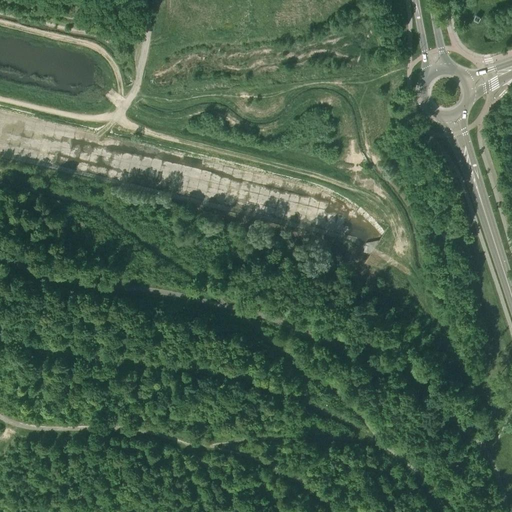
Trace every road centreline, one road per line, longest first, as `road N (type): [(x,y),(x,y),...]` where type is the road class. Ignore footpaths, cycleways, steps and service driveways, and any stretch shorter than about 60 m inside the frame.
road 1 (track): [(116,119),(352,190),(387,215),(400,254)]
road 2 (secondary): [(511,297),(451,116)]
road 3 (track): [(119,101),(107,59),(89,45),(0,22)]
road 4 (track): [(142,0),(147,27),(137,85),(116,119)]
